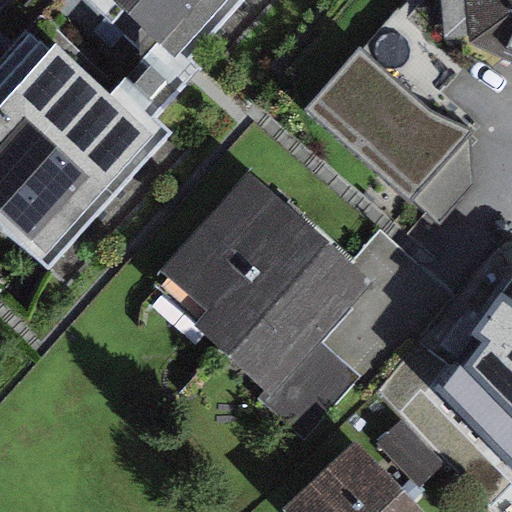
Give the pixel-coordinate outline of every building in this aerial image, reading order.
[(111,0),(173,59),(229,0),(111,0)] [(511,0),(459,0),(461,20),(511,16),(511,0)] [(0,219),(51,264),(158,145),(39,39),(0,82),(0,219)] [(362,63),(313,120),(410,203),(466,139),(433,124),(362,63)] [(379,277),(250,164),(147,281),(310,422),(363,362),(329,334),(379,277)] [(511,303),(448,363),(511,431),(511,303)] [(445,454),(401,408),(372,436),(417,481),(445,454)] [(427,511),(352,428),(279,492),(296,511),(427,511)]
